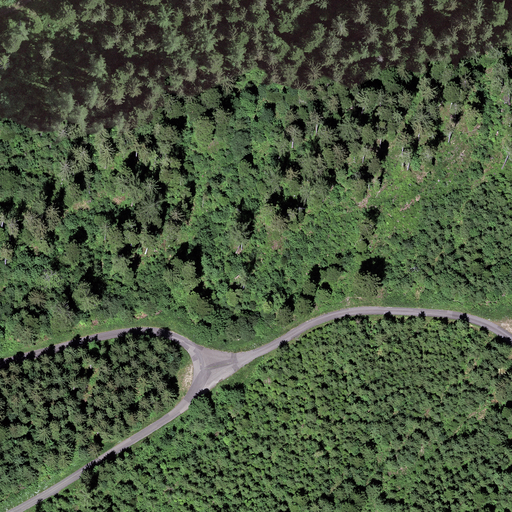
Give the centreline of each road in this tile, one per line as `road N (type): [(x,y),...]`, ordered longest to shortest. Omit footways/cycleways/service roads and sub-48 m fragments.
road 1 (unclassified): [(213,366),(348,311),(454,315),(511,341)]
road 2 (unclassified): [(213,366),(183,406),(10,511)]
road 3 (unclassified): [(0,362),(138,330),(173,336),(213,366)]
